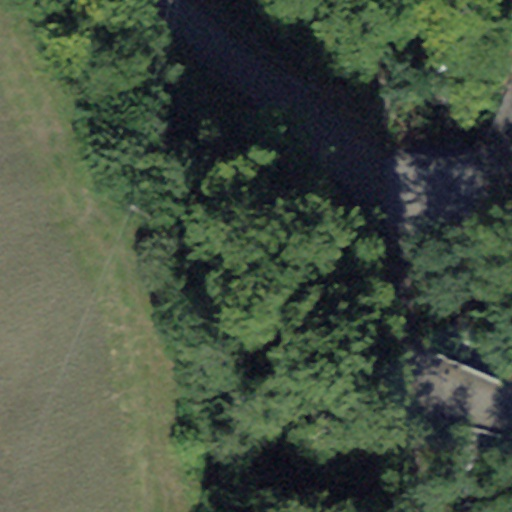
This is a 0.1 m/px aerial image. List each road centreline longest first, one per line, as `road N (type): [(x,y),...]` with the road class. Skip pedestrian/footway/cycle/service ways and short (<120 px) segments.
road 1 (unclassified): [(511,167),(463,188),(431,191),(378,177),(173,0)]
road 2 (track): [(378,177),(404,350)]
road 3 (track): [(404,350),(453,392),(511,406)]
